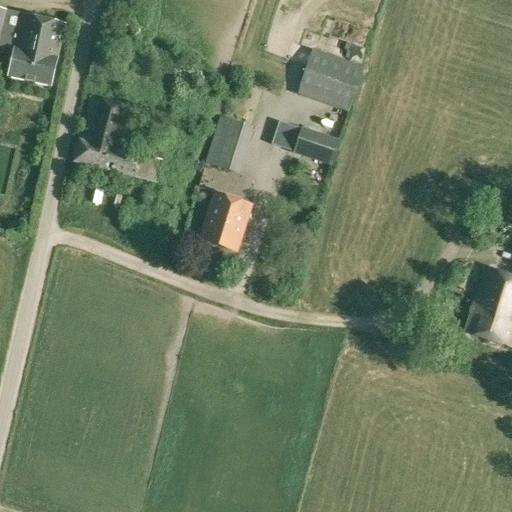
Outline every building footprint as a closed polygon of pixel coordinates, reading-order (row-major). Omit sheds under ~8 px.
[(0,52),(13,55),(8,77),(51,87),(64,25),(0,10),(0,52)] [(88,77),(142,90),(150,59),(102,47),(100,58),(93,56),(88,77)] [(151,119),(169,122),(183,57),(165,53),(151,119)] [(302,83),(346,98),(351,81),(307,66),(302,83)] [(118,174),(123,152),(133,111),(90,100),(74,163),(118,174)] [(206,165),(236,173),(251,128),(220,118),(206,165)] [(153,141),(167,144),(172,125),(157,122),(153,141)] [(302,130),(294,153),(331,165),(338,142),(302,130)] [(166,147),(150,143),(147,153),(146,157),(162,161),(166,147)] [(123,152),(118,174),(157,184),(162,161),(146,157),(147,153),(143,152),(142,156),(123,152)] [(200,240),(237,252),(252,205),(214,194),(200,240)] [(475,301),(511,313),(511,279),(485,271),(475,301)] [(511,345),(511,313),(475,301),(465,332),(511,347),(511,345)]
